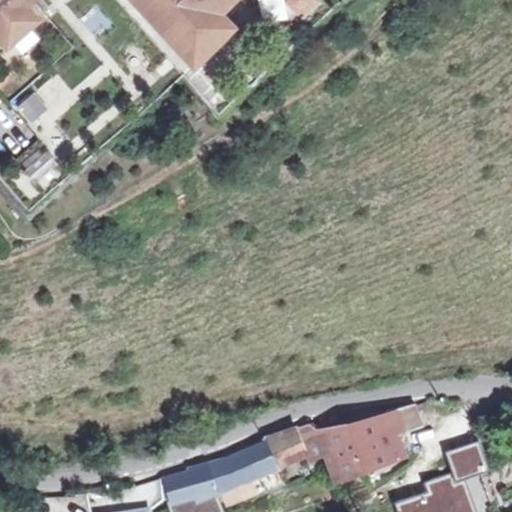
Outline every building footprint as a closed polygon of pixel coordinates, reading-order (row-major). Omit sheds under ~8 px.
[(0,0),(0,24),(27,0),(135,0),(193,61),(236,23),(221,9),(230,0),(0,0)] [(85,37),(109,20),(93,0),(90,0),(69,16),(85,37)] [(282,0),(290,10),(303,0),(282,0)] [(20,30),(0,42),(0,59),(27,42),(20,30)] [(52,70),(9,104),(50,154),(67,141),(46,115),(72,95),(52,70)] [(24,183),(49,172),(33,133),(7,144),(24,183)] [(329,425),(335,450),(342,480),(361,475),(359,466),(399,457),(393,432),(425,424),(421,406),(349,423),(348,421),(329,425)] [(320,416),(300,421),(306,439),(311,457),(335,450),(329,425),(320,416)] [(306,439),(300,421),(290,423),(263,434),(265,440),(182,474),(193,499),(284,461),(280,449),(306,439)] [(493,467),(483,432),(435,446),(447,482),(493,467)] [(193,499),(182,474),(165,478),(171,504),(193,499)] [(435,507),(430,489),(403,489),(412,511),(435,507)] [(140,511),(140,509),(124,511),(83,511),(80,491),(47,494),(50,511),(140,511)]
